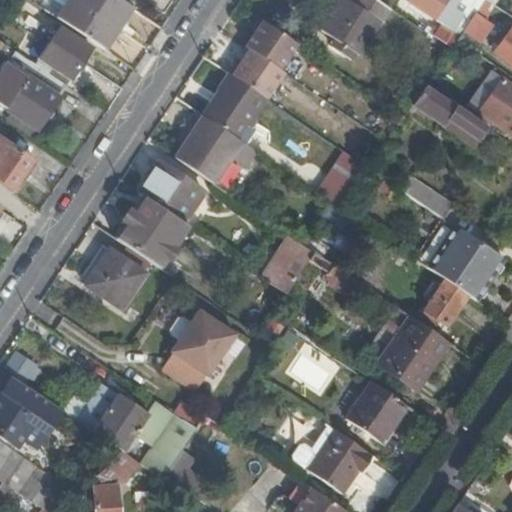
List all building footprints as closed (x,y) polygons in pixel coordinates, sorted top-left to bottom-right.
[(32,0),(54,13),(62,0),(32,0)] [(98,34),(112,13),(97,3),(91,0),(72,0),(65,12),(98,34)] [(347,0),(340,0),(320,31),(333,40),(343,46),(338,53),(351,62),(355,56),(357,58),(388,10),(373,0),(356,0),(353,4),(347,0)] [(443,0),(407,0),(406,2),(432,18),(443,0)] [(464,0),(476,8),(481,0),(464,0)] [(482,0),(481,0),(476,8),(471,16),(479,22),(490,5),(482,0)] [(479,22),(471,16),(459,34),(476,44),(487,27),(479,22)] [(245,47),(249,51),(232,78),(267,101),(285,74),(280,71),(297,47),(261,23),(245,47)] [(432,29),(429,33),(450,47),(455,41),(457,37),(441,26),(437,31),(432,29)] [(56,28),(45,45),(36,59),(67,80),(88,50),(56,28)] [(501,39),(490,55),(511,69),(511,31),(505,42),(501,39)] [(32,37),(23,51),(36,59),(45,45),(32,37)] [(333,40),(328,47),(338,53),(343,46),(333,40)] [(55,99),(54,98),(62,86),(12,53),(0,70),(0,107),(35,130),(55,99)] [(491,74),(466,107),(473,113),(498,80),(491,74)] [(219,93),(212,103),(202,119),(239,143),(246,148),(256,133),(253,130),(261,118),(258,115),(267,101),(232,78),(227,75),(217,90),(219,93)] [(511,88),(500,81),(474,121),(492,133),(496,126),(511,136),(511,88)] [(411,106),(486,156),(498,137),(492,133),(474,121),(424,87),(411,106)] [(219,93),(217,90),(210,101),(212,103),(219,93)] [(182,130),(189,134),(180,149),(173,159),(212,185),(239,143),(202,119),(193,113),(182,130)] [(395,113),(391,120),(398,126),(403,118),(395,113)] [(189,134),(182,130),(173,144),(180,149),(189,134)] [(31,163),(0,141),(0,187),(10,194),(31,163)] [(369,170),(344,153),(317,195),(329,203),(330,203),(341,211),(362,179),(369,170)] [(385,167),(375,160),(369,170),(382,179),(385,175),(382,172),(385,167)] [(158,163),(137,194),(182,225),(203,193),(158,163)] [(415,184),(407,195),(442,219),(450,208),(415,184)] [(182,225),(137,194),(110,237),(156,267),(182,225)] [(320,216),(343,231),(352,218),(343,212),(341,211),(330,203),(329,203),(320,216)] [(453,227),(425,268),(444,282),(464,295),(474,302),(502,260),(453,227)] [(301,245),(287,236),(259,277),(286,295),(309,261),(313,254),(301,245)] [(142,275),(108,251),(83,287),(118,311),(142,275)] [(328,282),(348,296),(357,284),(313,254),(309,261),(323,270),(326,273),(328,282)] [(423,311),(444,325),(464,295),(444,282),(423,311)] [(169,351),(205,375),(233,334),(197,309),(187,324),(191,327),(183,339),(179,336),(169,351)] [(409,319),(378,364),(407,385),(416,373),(422,376),(445,343),(409,319)] [(422,376),(416,373),(407,385),(414,389),(422,376)] [(157,390),(143,381),(137,390),(151,399),(157,390)] [(345,420),(379,443),(404,407),(370,384),(345,420)] [(23,434),(32,440),(45,421),(4,394),(0,398),(0,435),(15,446),(23,434)] [(144,413),(117,396),(92,433),(120,452),(122,453),(134,435),(147,415),(144,413)] [(144,413),(147,415),(134,435),(145,442),(152,431),(159,436),(140,465),(151,473),(162,480),(173,462),(187,441),(195,428),(182,420),(153,400),(144,413)] [(216,424),(203,416),(195,428),(208,437),(217,425),(216,424)] [(208,437),(195,428),(187,441),(205,453),(222,428),(217,425),(208,437)] [(352,474),(356,477),(369,457),(331,430),(304,471),(339,493),(352,474)] [(0,484),(42,511),(62,511),(75,499),(78,496),(0,444),(0,484)] [(120,452),(85,489),(86,509),(93,509),(93,511),(116,511),(115,484),(134,461),(122,453),(120,452)] [(181,488),(206,504),(215,491),(191,474),(181,488)] [(344,511),(345,511),(298,480),(282,504),(292,511),(344,511)] [(78,496),(75,499),(76,511),(86,511),(86,509),(85,489),(78,496)]
